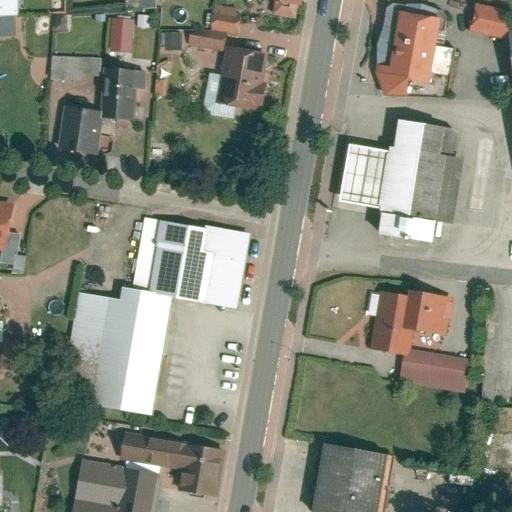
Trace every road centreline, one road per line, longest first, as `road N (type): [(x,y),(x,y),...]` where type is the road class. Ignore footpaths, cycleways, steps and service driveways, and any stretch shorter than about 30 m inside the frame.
road 1 (secondary): [(238,511),(294,216)]
road 2 (residential): [(0,168),(294,216)]
road 3 (secondary): [(294,216),(330,0)]
